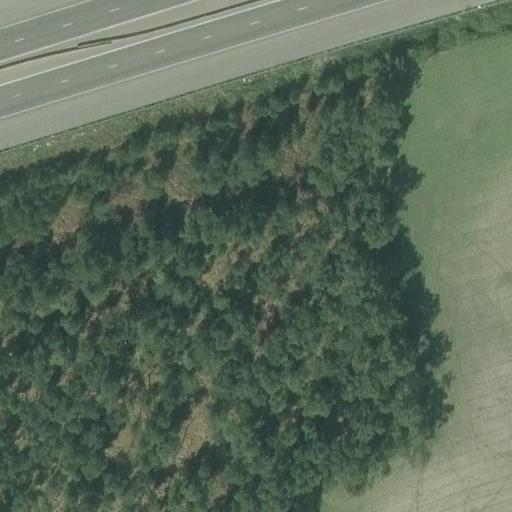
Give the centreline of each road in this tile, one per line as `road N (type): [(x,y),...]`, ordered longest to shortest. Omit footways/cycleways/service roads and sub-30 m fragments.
road 1 (motorway): [(0,104),(343,0)]
road 2 (motorway): [(141,0),(0,43)]
